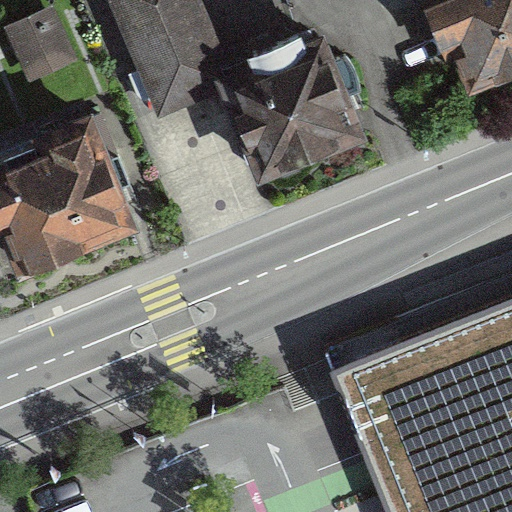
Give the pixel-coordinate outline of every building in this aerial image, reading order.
[(195,0),(109,0),(155,110),(200,92),(235,177),(341,134),(296,25),(219,57),(195,0)] [(511,0),(410,0),(447,92),(511,66),(511,0)] [(53,8),(16,24),(43,85),(80,69),(53,8)] [(91,120),(0,154),(0,204),(23,267),(132,226),(91,120)] [(511,511),(511,294),(327,368),(384,511),(511,511)]
